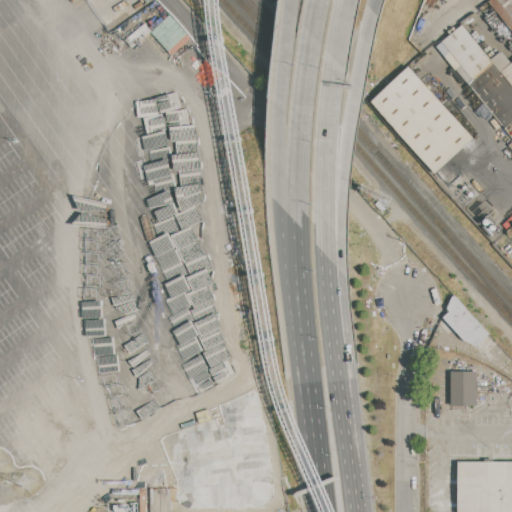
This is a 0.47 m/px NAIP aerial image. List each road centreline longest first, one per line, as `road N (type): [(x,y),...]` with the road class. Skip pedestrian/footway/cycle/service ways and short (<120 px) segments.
road 1 (residential): [(407,299),(404,511)]
road 2 (trunk): [(299,310),(322,511)]
road 3 (trunk): [(292,11),(284,198)]
road 4 (trunk): [(315,34),(300,211)]
road 5 (trunk): [(328,238),(338,62)]
road 6 (trunk): [(345,253),(361,84)]
road 7 (trunk): [(358,511),(340,345)]
